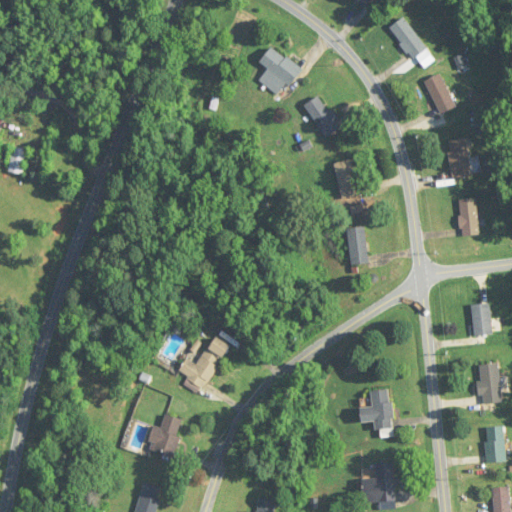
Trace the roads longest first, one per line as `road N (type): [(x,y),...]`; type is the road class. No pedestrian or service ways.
road 1 (residential): [(446,511),(403,158),(364,77),(276,0)]
road 2 (tertiary): [(6,511),(57,298),(178,0)]
road 3 (residential): [(511,268),(421,280),(283,377),(238,429),(207,511)]
